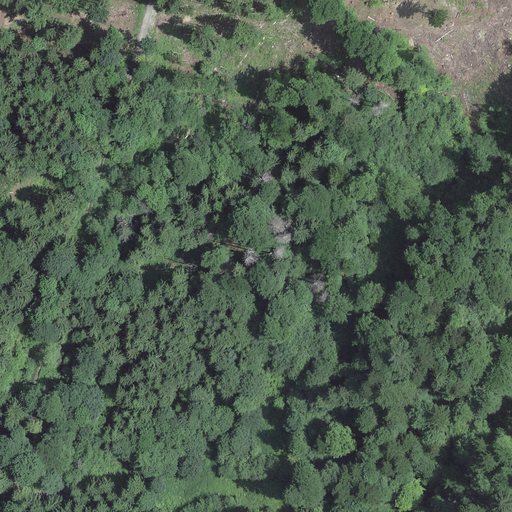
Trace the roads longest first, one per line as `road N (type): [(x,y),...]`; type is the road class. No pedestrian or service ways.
road 1 (track): [(6,511),(33,379),(153,0)]
road 2 (track): [(511,323),(436,397),(386,511)]
